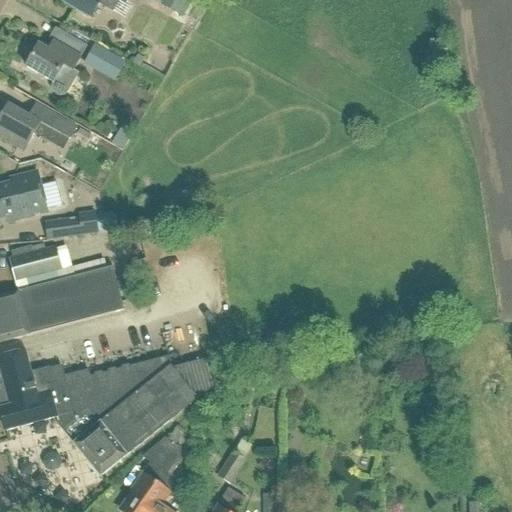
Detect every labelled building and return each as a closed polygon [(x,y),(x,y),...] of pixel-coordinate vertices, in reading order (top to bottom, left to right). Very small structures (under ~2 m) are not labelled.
[(112,12),(119,0),(125,4),(127,0),(64,0),(63,4),(90,19),(99,4),(112,12)] [(164,0),(162,5),(182,18),(192,0),(164,0)] [(80,58),(54,43),(49,51),(39,45),(26,68),(53,83),(52,88),(53,92),(56,95),(60,96),(64,95),(67,92),(78,73),(73,70),(80,58)] [(84,66),(103,77),(115,57),(95,46),(84,66)] [(162,82),(165,77),(142,64),(145,60),(138,56),(132,64),(162,82)] [(47,141),(52,131),(70,141),(77,128),(36,106),(29,117),(8,106),(0,121),(0,139),(23,152),(34,134),(47,141)] [(105,128),(102,135),(109,139),(112,132),(105,128)] [(130,139),(121,134),(113,147),(122,152),(130,139)] [(7,223),(47,213),(37,171),(10,178),(11,183),(0,186),(0,219),(6,218),(7,223)] [(45,223),(47,241),(113,232),(111,215),(96,217),(95,213),(79,216),(80,218),(45,223)] [(9,260),(15,282),(62,270),(56,248),(9,260)] [(0,342),(80,322),(124,310),(123,308),(113,267),(81,275),(0,296),(0,342)] [(238,373),(266,366),(261,346),(233,352),(238,373)] [(56,418),(59,427),(99,477),(196,399),(195,399),(216,382),(210,358),(173,368),(170,367),(168,358),(89,378),(87,371),(63,378),(60,367),(45,371),(44,370),(30,374),(24,351),(0,357),(0,374),(8,406),(0,408),(0,412),(5,432),(56,418)] [(229,435),(235,427),(223,419),(217,428),(229,435)] [(177,427),(167,441),(175,446),(185,432),(177,427)] [(59,431),(42,441),(51,456),(68,446),(59,431)] [(171,476),(181,462),(180,449),(166,439),(143,458),(152,464),(144,474),(143,473),(130,492),(133,494),(121,511),(176,511),(179,508),(175,505),(179,499),(169,492),(177,481),(171,476)] [(22,453),(25,471),(42,468),(39,450),(22,453)] [(233,454),(218,477),(230,485),(245,462),(233,454)] [(65,489),(74,475),(60,466),(51,480),(65,489)] [(235,511),(239,507),(241,508),(246,500),(229,489),(218,506),(216,505),(211,511),(235,511)] [(263,511),(275,511),(276,495),(263,496),(263,511)] [(479,511),(479,503),(469,504),(469,511),(479,511)]
